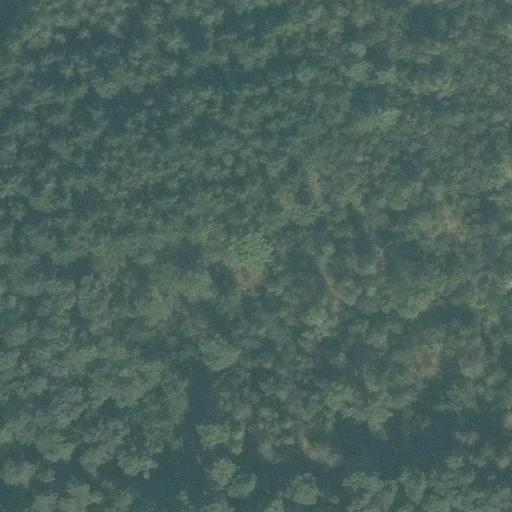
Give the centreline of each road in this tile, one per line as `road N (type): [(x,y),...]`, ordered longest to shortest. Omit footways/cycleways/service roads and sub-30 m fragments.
road 1 (track): [(511,188),(0,284)]
road 2 (track): [(317,0),(0,57)]
road 3 (track): [(511,178),(343,26),(332,0)]
